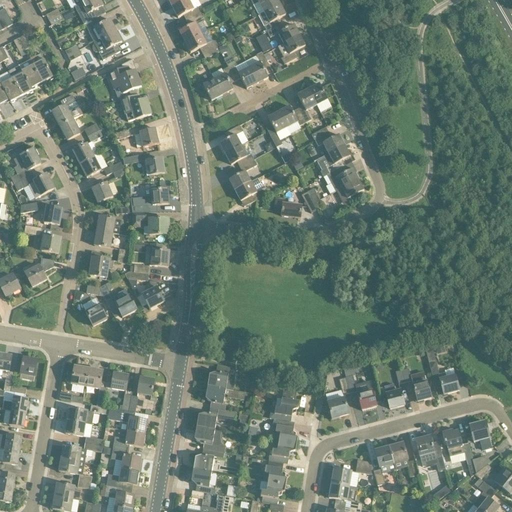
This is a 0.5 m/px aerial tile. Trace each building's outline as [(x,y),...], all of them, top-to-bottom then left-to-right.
[(99,18),(95,12),(103,8),(98,0),(90,0),(81,5),(87,16),(90,23),(99,18)] [(167,0),(172,9),(188,0),(167,0)] [(186,22),(201,15),(198,9),(194,11),(188,0),(172,9),(178,20),(183,17),(186,22)] [(263,15),(280,6),(276,0),(251,0),(250,1),(253,7),(258,4),(263,14),(263,15)] [(267,33),(281,26),(278,21),(286,17),(280,6),(263,15),(263,14),(258,17),(264,28),(267,33)] [(0,14),(8,29),(13,26),(4,10),(0,12),(0,14)] [(49,22),(60,16),(58,11),(46,17),(49,22)] [(185,44),(201,35),(195,24),(203,20),(201,15),(186,22),(189,28),(179,33),(185,44)] [(60,16),(49,22),(51,27),(63,21),(60,16)] [(94,44),(116,32),(110,21),(103,25),(100,20),(85,27),(94,44)] [(283,46),(300,37),(294,26),(284,31),(281,26),(267,33),(270,39),(278,35),(283,45),(283,46)] [(116,32),(94,44),(95,46),(93,48),(93,49),(93,51),(93,52),(95,53),(96,54),(98,53),(103,62),(120,54),(116,46),(122,43),(116,32)] [(202,56),(217,48),(216,47),(214,43),(214,42),(206,46),(201,35),(185,44),(191,55),(200,50),(202,56)] [(265,55),(274,50),(267,35),(257,40),(265,55)] [(19,40),(25,51),(30,49),(24,37),(19,40)] [(283,46),(283,45),(278,49),(283,59),(281,60),(284,66),(298,59),(295,53),(305,48),(300,37),(283,46)] [(56,42),(60,50),(67,46),(63,38),(56,42)] [(25,51),(19,40),(13,43),(17,50),(16,51),(17,53),(19,53),(22,58),(27,56),(25,51)] [(68,58),(79,52),(76,47),(65,53),(68,58)] [(217,48),(202,56),(205,61),(220,54),(217,48)] [(0,49),(0,57),(3,63),(8,60),(2,49),(0,49)] [(79,52),(68,58),(70,63),(82,57),(79,52)] [(266,62),(263,56),(262,53),(256,57),(260,64),(249,70),(257,85),(268,79),(264,71),(269,68),(266,62)] [(30,61),(43,84),(53,79),(44,61),(41,55),(30,61)] [(257,85),(249,70),(239,75),(229,58),(224,61),(228,68),(228,69),(235,83),(241,80),(246,91),(257,85)] [(32,90),(43,84),(30,61),(19,67),(23,74),(31,90),(32,90)] [(230,86),(235,83),(228,69),(222,72),(224,75),(214,80),(213,80),(222,97),(233,91),(230,86)] [(131,98),(138,96),(135,90),(141,88),(135,73),(124,77),(122,71),(109,78),(114,91),(120,89),(123,95),(129,93),(131,98)] [(31,90),(23,74),(12,80),(22,98),(33,92),(32,90),(31,90)] [(213,80),(214,80),(211,76),(200,81),(202,89),(204,89),(211,103),(222,97),(213,80)] [(10,104),(22,98),(12,80),(2,86),(1,86),(9,101),(9,102),(10,104)] [(1,86),(2,86),(0,84),(0,83),(0,106),(9,102),(9,101),(1,86)] [(92,92),(88,85),(75,92),(77,95),(86,91),(88,94),(92,92)] [(308,91),(317,107),(328,101),(319,85),(308,91)] [(306,112),(317,107),(308,91),(297,97),(303,108),(298,110),(305,124),(311,121),(306,112)] [(138,96),(131,98),(120,102),(125,116),(126,116),(128,123),(151,116),(146,101),(140,103),(138,96)] [(60,128),(73,121),(83,116),(79,108),(70,113),(67,108),(75,103),(72,97),(62,102),(64,108),(52,114),(60,128)] [(305,124),(298,110),(292,113),(290,108),(279,114),(287,129),(298,124),(300,128),(305,124)] [(282,146),(276,135),(287,129),(279,114),(268,119),(271,126),(266,129),(276,149),(281,146),(282,146)] [(73,121),(60,128),(67,142),(81,135),(73,121)] [(87,138),(100,131),(97,125),(84,132),(87,138)] [(109,127),(103,130),(105,136),(111,133),(109,127)] [(225,156),(242,147),(236,137),(243,133),(239,127),(225,134),(228,140),(219,145),(225,156)] [(315,142),(329,134),(326,129),(312,136),(315,142)] [(155,130),(145,132),(139,134),(140,135),(134,137),(137,149),(142,148),(143,150),(159,146),(155,130)] [(100,131),(87,138),(91,144),(103,137),(100,131)] [(116,142),(131,137),(129,131),(114,136),(116,142)] [(328,156),(344,147),(339,136),(332,140),(329,134),(315,142),(318,147),(322,145),(328,156)] [(264,147),(267,153),(273,150),(270,144),(264,147)] [(80,166),(94,158),(87,145),(73,153),(80,166)] [(240,169),(254,161),(251,155),(247,157),(242,147),(225,156),(231,167),(237,163),(240,169)] [(328,177),(344,168),(341,163),(350,158),(344,147),(328,156),(324,158),(329,169),(321,173),(323,179),(327,177),(328,177)] [(15,186),(33,176),(30,171),(41,165),(33,151),(14,161),(18,168),(14,170),(18,176),(11,180),(15,186)] [(282,159),(285,164),(291,161),(288,156),(282,159)] [(140,157),(123,160),(124,167),(141,163),(140,157)] [(94,158),(80,166),(87,179),(101,172),(94,158)] [(162,161),(152,162),(146,163),(148,177),(164,175),(162,161)] [(251,183),(246,173),(257,167),(254,161),(240,169),(242,174),(229,181),(235,192),(251,183)] [(124,170),(123,163),(104,171),(107,177),(113,175),(124,170)] [(336,193),(358,182),(352,171),(346,174),(344,168),(328,177),(336,193)] [(124,170),(113,175),(116,181),(126,176),(124,170)] [(15,186),(18,193),(29,187),(36,200),(54,190),(46,176),(36,182),(33,176),(15,186)] [(251,183),(235,192),(241,203),(245,201),(248,206),(271,194),(268,188),(266,190),(264,187),(262,188),(258,180),(251,183)] [(333,195),(332,196),(333,197),(334,198),(334,199),(335,201),(337,201),(338,201),(338,200),(339,199),(345,196),(348,201),(354,198),(355,197),(357,196),(364,192),(358,182),(336,193),(333,195)] [(108,184),(101,187),(92,191),(98,205),(114,198),(108,184)] [(132,215),(149,215),(149,207),(168,206),(167,192),(161,192),(161,191),(149,192),(149,205),(131,205),(132,208),(132,215)] [(318,211),(310,198),(308,193),(301,197),(311,215),(318,211)] [(310,198),(318,211),(324,208),(316,194),(310,198)] [(300,220),(302,207),(285,205),(285,201),(275,200),(274,214),(282,215),(281,218),(300,220)] [(21,215),(38,212),(37,204),(21,207),(21,215)] [(62,211),(46,208),(43,224),(59,227),(62,211)] [(149,223),(149,215),(132,215),(132,229),(141,229),(141,222),(149,223)] [(97,233),(113,235),(116,221),(99,218),(97,233)] [(169,221),(159,221),(149,221),(149,237),(169,237),(169,221)] [(41,230),(26,227),(24,235),(40,237),(41,230)] [(110,250),(113,235),(97,233),(94,247),(110,250)] [(61,240),(43,237),(41,253),(58,256),(61,240)] [(161,246),(151,246),(150,246),(150,251),(152,252),(151,267),(168,269),(169,253),(161,252),(161,246)] [(119,257),(129,259),(130,253),(120,251),(119,257)] [(128,265),(129,259),(119,257),(117,263),(128,265)] [(91,266),(89,277),(100,279),(106,280),(108,270),(112,271),(113,262),(101,261),(92,259),(91,266)] [(54,263),(41,261),(39,266),(24,274),(32,289),(47,282),(43,275),(53,269),(54,263)] [(134,275),(149,276),(149,268),(135,267),(134,275)] [(149,276),(134,275),(129,274),(125,276),(128,281),(137,282),(148,283),(149,276)] [(20,291),(12,275),(0,281),(0,287),(6,298),(20,291)] [(150,286),(152,291),(142,297),(150,311),(164,303),(157,289),(157,284),(150,283),(150,286)] [(104,298),(99,289),(88,287),(86,295),(104,298)] [(137,312),(130,299),(131,298),(130,296),(115,304),(122,319),(137,312)] [(85,314),(93,328),(107,321),(100,307),(85,314)] [(435,347),(437,355),(445,353),(443,345),(435,347)] [(425,350),(429,364),(436,362),(432,348),(425,350)] [(418,352),(420,358),(426,357),(424,350),(418,352)] [(0,372),(2,373),(1,379),(6,379),(4,392),(4,393),(11,394),(12,387),(14,374),(9,373),(10,367),(12,358),(0,355),(0,372)] [(23,360),(21,375),(35,378),(37,362),(23,360)] [(209,376),(208,383),(211,383),(210,389),(233,393),(233,392),(236,376),(231,375),(232,370),(217,367),(216,374),(209,376)] [(86,388),(89,370),(75,368),(72,386),(86,388)] [(357,393),(356,390),(352,377),(350,368),(343,370),(345,379),(350,395),(353,394),(357,393)] [(89,370),(86,388),(100,391),(103,373),(89,370)] [(402,372),(405,384),(412,382),(417,403),(431,400),(425,376),(411,380),(409,370),(402,372)] [(399,385),(405,384),(402,372),(395,373),(399,385)] [(445,374),(439,375),(438,376),(443,396),(459,392),(455,375),(446,378),(445,374)] [(107,384),(106,389),(126,393),(127,387),(129,377),(113,375),(112,381),(107,380),(107,384)] [(140,379),(138,395),(151,397),(152,398),(154,382),(140,379)] [(343,397),(350,395),(345,379),(339,381),(343,397)] [(404,407),(400,391),(395,392),(393,385),(384,388),(386,395),(390,411),(404,407)] [(12,387),(11,394),(25,396),(26,390),(12,387)] [(206,394),(205,400),(211,405),(210,410),(225,412),(226,406),(223,406),(225,395),(228,396),(228,399),(244,402),(245,395),(245,394),(244,394),(233,392),(233,393),(210,389),(209,394),(206,394)] [(376,408),(372,391),(357,395),(362,412),(376,408)] [(274,421),(291,424),(293,412),(298,410),(300,404),(295,403),(296,395),(283,392),(280,410),(271,408),(269,420),(274,421)] [(128,413),(131,398),(124,396),(123,407),(120,407),(120,412),(128,413)] [(71,403),(71,404),(81,405),(83,406),(84,400),(72,397),(71,402),(71,403)] [(128,413),(135,414),(138,399),(131,398),(128,413)] [(11,413),(26,415),(28,402),(13,399),(12,404),(4,403),(2,412),(5,412),(11,413)] [(340,401),(328,404),(330,414),(328,414),(330,423),(340,420),(340,418),(349,416),(344,399),(340,401)] [(91,407),(90,413),(94,414),(109,417),(110,410),(103,409),(97,408),(91,407)] [(90,413),(88,413),(70,410),(67,423),(86,426),(92,427),(94,414),(90,413)] [(198,417),(197,424),(200,424),(199,429),(214,432),(216,421),(234,424),(236,414),(225,412),(210,410),(209,415),(205,415),(198,417)] [(135,414),(128,413),(120,412),(118,423),(129,425),(127,433),(145,436),(147,422),(134,420),(135,414)] [(3,424),(3,426),(9,427),(14,428),(24,429),(26,415),(11,413),(10,420),(4,419),(3,424)] [(294,424),(291,424),(274,421),(272,430),(276,431),(275,434),(280,434),(279,443),(296,446),(297,440),(293,436),(294,424)] [(84,439),(86,426),(67,423),(65,436),(84,439)] [(492,450),(489,440),(487,431),(486,431),(484,423),(469,427),(474,444),(480,442),(482,453),(492,450)] [(195,434),(194,441),(200,445),(204,446),(203,451),(224,455),(225,449),(219,448),(222,433),(214,432),(199,429),(198,435),(195,434)] [(461,455),(464,454),(462,446),(458,432),(453,434),(453,432),(442,434),(447,453),(449,452),(450,458),(451,458),(461,455)] [(143,449),(145,436),(127,433),(126,440),(115,438),(113,450),(129,452),(129,447),(143,449)] [(3,436),(1,450),(5,451),(20,453),(22,439),(12,438),(3,436)] [(85,445),(103,448),(104,442),(86,438),(85,445)] [(429,445),(427,438),(415,442),(422,468),(425,467),(425,469),(438,465),(440,473),(446,471),(438,443),(429,445)] [(295,452),(296,446),(279,443),(277,451),(273,451),(271,457),(269,457),(269,462),(283,465),(287,466),(289,454),(295,452)] [(85,445),(84,451),(87,451),(102,454),(103,448),(85,445)] [(389,449),(393,465),(406,462),(408,462),(403,445),(389,449)] [(472,461),(468,445),(462,446),(464,454),(471,479),(474,476),(476,475),(472,461)] [(85,464),(87,451),(84,451),(63,447),(61,460),(79,463),(85,464)] [(375,453),(380,469),(393,465),(389,449),(375,453)] [(128,458),(129,452),(113,450),(111,460),(122,462),(121,470),(139,473),(141,460),(128,458)] [(17,467),(20,453),(5,451),(2,465),(17,467)] [(195,459),(194,466),(197,466),(196,471),(212,474),(214,459),(223,460),(224,455),(203,451),(202,457),(195,459)] [(476,475),(488,466),(487,465),(490,463),(486,457),(472,461),(476,475)] [(59,473),(77,476),(79,463),(61,460),(59,473)] [(265,467),(263,483),(268,483),(268,484),(286,487),(287,480),(284,479),(282,477),(282,473),(283,465),(269,462),(268,468),(265,467)] [(407,464),(411,478),(411,477),(417,477),(418,476),(415,462),(407,464)] [(479,480),(480,481),(492,471),(488,466),(476,475),(474,476),(479,480)] [(357,468),(355,474),(374,477),(373,472),(372,470),(372,469),(357,467),(357,468)] [(139,473),(121,470),(119,478),(113,477),(108,476),(106,487),(122,490),(123,485),(136,487),(139,473)] [(331,485),(349,488),(352,473),(334,470),(331,485)] [(382,475),(381,470),(380,471),(373,472),(374,477),(377,487),(385,485),(382,475)] [(511,493),(511,475),(505,470),(495,484),(510,496),(511,493)] [(192,476),(191,483),(196,487),(195,493),(204,494),(207,495),(210,495),(211,491),(211,490),(209,489),(209,488),(212,474),(196,471),(195,477),(192,476)] [(16,477),(1,474),(0,479),(0,488),(13,491),(16,477)] [(496,494),(480,481),(479,480),(474,486),(479,490),(478,490),(483,494),(473,506),(480,511),(497,511),(500,509),(490,501),(496,494)] [(261,499),(262,499),(262,504),(270,506),(271,505),(276,506),(278,495),(284,493),(286,487),(268,484),(266,493),(262,492),(261,499)] [(55,498),(72,501),(79,502),(81,492),(75,491),(75,488),(57,485),(55,498)] [(329,500),(347,503),(349,488),(331,485),(329,500)] [(228,497),(237,498),(238,487),(229,486),(228,497)] [(122,490),(106,487),(105,498),(115,500),(114,508),(132,511),(135,497),(121,495),(122,490)] [(446,487),(442,491),(445,496),(450,493),(446,487)] [(0,502),(11,505),(13,491),(0,488),(0,502)] [(204,494),(195,493),(192,492),(191,499),(203,501),(204,494)] [(217,501),(216,511),(214,511),(213,511),(222,511),(225,498),(217,496),(216,501),(217,501)] [(55,498),(52,511),(58,511),(71,511),(73,501),(55,498)] [(225,498),(222,511),(228,511),(230,503),(233,504),(234,499),(225,498)] [(259,504),(257,503),(252,502),(250,511),(257,511),(259,504)] [(346,508),(361,511),(361,510),(362,505),(350,503),(347,503),(346,508)]
